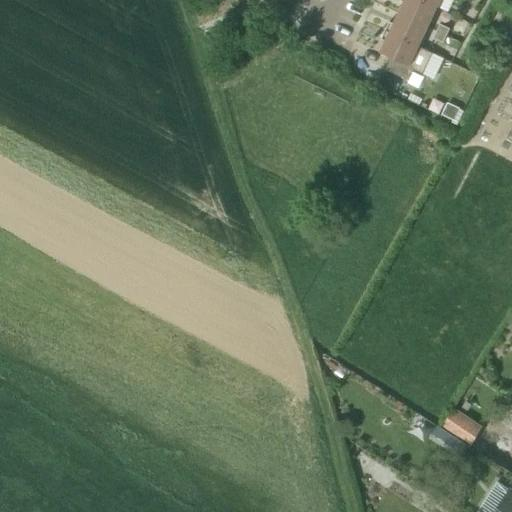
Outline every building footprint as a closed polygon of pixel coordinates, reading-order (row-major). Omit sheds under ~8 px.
[(428,27),(437,8),(420,0),(399,0),(399,1),(404,3),(399,14),(428,27)] [(428,27),(399,14),(394,24),(389,22),(385,31),(418,47),(428,27)] [(450,29),(440,25),(437,32),(447,36),(450,29)] [(423,75),(433,54),(418,47),(385,31),(380,40),(385,42),(380,54),(391,59),(386,70),(407,81),(413,70),(423,75)] [(434,39),(443,43),(447,36),(437,32),(434,39)] [(453,119),(454,120),(459,109),(460,108),(448,102),(442,114),(453,119)] [(471,447),(483,427),(454,408),(441,427),(471,447)] [(431,433),(464,454),(469,446),(437,425),(431,433)] [(511,444),(494,435),(487,446),(511,459),(511,444)] [(511,511),(511,491),(511,490),(510,491),(499,484),(480,511),(511,511)]
